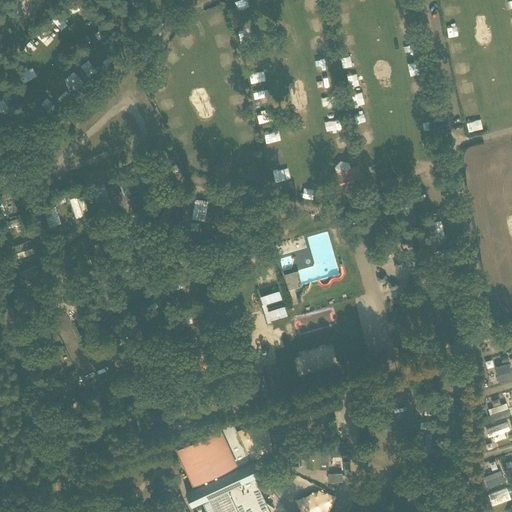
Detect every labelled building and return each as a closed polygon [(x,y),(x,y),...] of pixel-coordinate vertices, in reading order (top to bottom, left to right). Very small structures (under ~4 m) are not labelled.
[(64,5),(68,18),(76,15),(72,2),(64,5)] [(55,13),(49,19),(59,29),(65,24),(55,13)] [(176,37),(184,43),(187,38),(180,32),(176,37)] [(230,43),(229,33),(216,34),(216,44),(230,43)] [(23,44),(34,56),(41,49),(30,37),(23,44)] [(175,54),(183,43),(176,38),(168,49),(175,54)] [(246,64),(261,60),(258,50),(244,54),(246,64)] [(250,84),(266,80),(263,71),(248,75),(250,84)] [(345,74),(346,83),(355,82),(355,73),(345,74)] [(227,85),(237,84),(235,74),(226,76),(227,85)] [(368,115),(354,115),(354,124),(368,123),(368,115)] [(480,118),(465,120),(467,131),(482,128),(480,118)] [(278,137),(281,131),(274,128),(271,135),(278,137)] [(269,129),(260,132),(263,142),(272,139),(269,129)] [(372,134),(358,137),(360,146),(374,143),(372,134)] [(152,159),(159,177),(178,169),(171,151),(152,159)] [(365,184),(359,164),(351,167),(349,162),(340,160),(334,167),(336,172),(328,174),(335,194),(365,184)] [(119,200),(132,193),(123,174),(109,180),(119,200)] [(413,213),(412,202),(394,204),(396,215),(413,213)] [(49,226),(61,224),(57,205),(45,207),(49,226)] [(475,215),(477,224),(486,222),(484,213),(475,215)] [(441,220),(428,221),(429,239),(442,238),(441,220)] [(403,246),(407,246),(411,249),(411,252),(414,255),(418,255),(421,252),(421,247),(417,244),(414,245),(410,242),(410,238),(407,236),(403,236),(400,239),(400,243),(403,246)] [(391,246),(390,242),(387,239),(383,240),(380,244),(381,248),(379,251),(375,252),(373,255),(373,259),(377,261),(381,261),(383,257),(382,253),(385,250),(389,249),(391,246)] [(14,253),(9,255),(10,257),(9,257),(11,263),(17,261),(14,253)] [(398,269),(402,268),(405,264),(404,260),(400,258),(396,259),(394,262),(395,267),(398,269)] [(271,260),(260,263),(266,282),(277,278),(271,260)] [(418,282),(418,278),(420,275),(424,274),(426,271),(425,267),(422,265),(419,265),(415,268),(416,272),(414,276),(411,276),(407,280),(409,284),(411,286),(415,286),(418,282)] [(288,289),(302,285),(298,271),(284,274),(288,289)] [(177,273),(165,272),(164,288),(176,288),(177,273)] [(381,283),(385,282),(388,284),(389,288),(392,290),(397,290),(399,286),(398,282),(394,279),(391,280),(387,278),(386,274),(383,272),(379,273),(376,276),(377,280),(381,283)] [(54,287),(49,291),(50,292),(48,294),(51,297),(57,291),(54,287)] [(271,322),(287,315),(282,302),(283,302),(277,288),(260,295),(271,322)] [(97,313),(92,316),(95,321),(100,317),(97,313)] [(314,320),(317,333),(322,332),(323,336),(342,333),(339,316),(314,320)] [(437,402),(422,402),(422,414),(437,414),(437,402)] [(491,420),(510,413),(505,402),(487,408),(491,420)] [(57,404),(53,409),(57,414),(62,409),(57,404)] [(266,502),(254,476),(257,475),(259,474),(260,474),(260,472),(255,461),(254,460),(253,460),(251,461),(248,463),(243,465),(235,463),(227,446),(236,431),(232,423),(233,422),(232,422),(176,447),(193,484),(194,484),(195,487),(186,491),(192,505),(202,501),(207,511),(271,511),(274,508),(266,502)] [(503,430),(507,429),(506,422),(485,427),(487,435),(492,434),(493,439),(504,437),(503,430)] [(329,442),(330,455),(344,454),(343,441),(329,442)] [(300,446),(300,457),(307,457),(307,467),(319,467),(319,463),(329,463),(329,455),(324,455),(324,454),(320,454),(320,447),(300,446)] [(334,473),(328,473),(328,481),(342,481),(343,470),(334,470),(334,473)] [(488,473),(491,485),(504,481),(500,470),(488,473)] [(491,504),(510,498),(506,487),(487,492),(491,504)]
